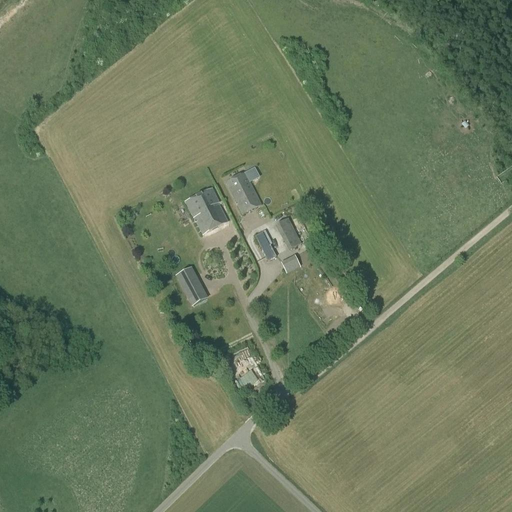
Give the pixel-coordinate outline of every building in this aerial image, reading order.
[(241,216),(261,206),(245,174),(225,184),(241,216)] [(200,235),(227,223),(218,203),(219,203),(212,189),(185,202),(200,235)] [(288,252),(301,245),(288,220),(275,226),(288,252)] [(267,262),(275,258),(269,247),(261,251),(267,262)] [(318,260),(322,258),(316,247),(313,249),(318,260)] [(292,255),(278,263),(284,275),(298,267),(292,255)] [(199,284),(191,269),(175,277),(183,293),(199,284)]
